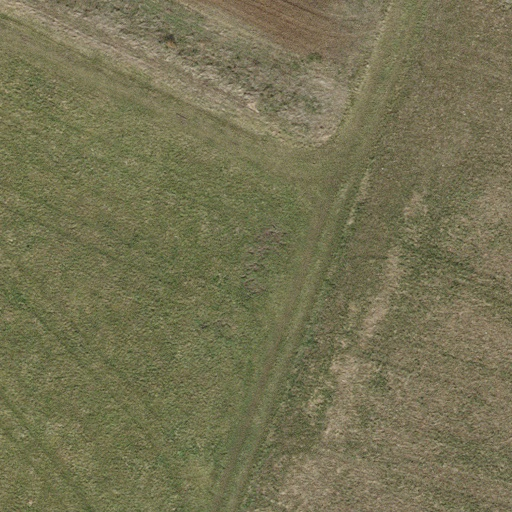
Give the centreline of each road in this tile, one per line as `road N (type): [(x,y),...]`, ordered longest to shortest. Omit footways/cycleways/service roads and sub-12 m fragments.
road 1 (track): [(0,25),(334,184),(404,0)]
road 2 (track): [(334,184),(215,511)]
